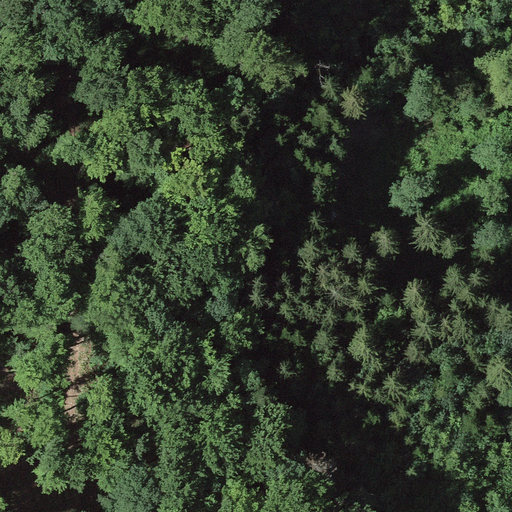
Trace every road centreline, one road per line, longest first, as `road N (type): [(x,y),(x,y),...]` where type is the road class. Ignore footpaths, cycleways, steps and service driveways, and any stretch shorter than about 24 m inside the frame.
road 1 (track): [(113,0),(248,511)]
road 2 (track): [(62,511),(70,241),(62,0)]
